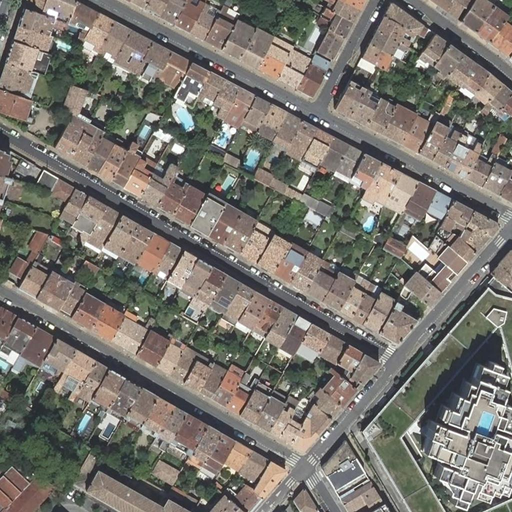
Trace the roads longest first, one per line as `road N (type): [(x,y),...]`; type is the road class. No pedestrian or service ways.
road 1 (residential): [(0,132),(397,362)]
road 2 (residential): [(303,467),(0,290)]
road 3 (residential): [(316,110),(104,0)]
road 4 (residential): [(511,218),(316,110)]
road 5 (tertiary): [(511,228),(397,362)]
road 6 (residential): [(411,0),(511,76)]
road 7 (residential): [(374,0),(316,110)]
